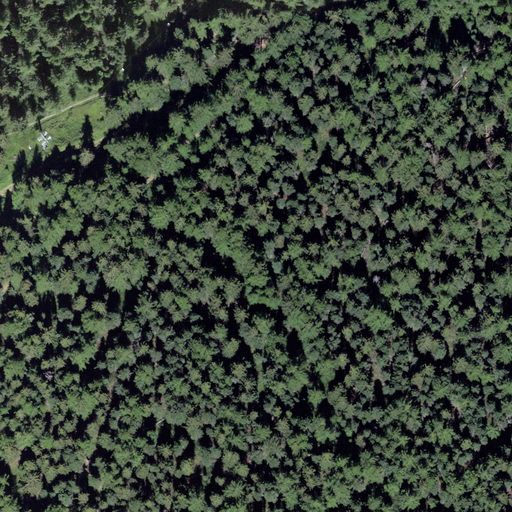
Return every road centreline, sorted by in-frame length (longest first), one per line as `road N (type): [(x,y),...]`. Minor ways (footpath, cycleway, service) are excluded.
road 1 (track): [(151,117),(334,0)]
road 2 (track): [(0,193),(151,117)]
